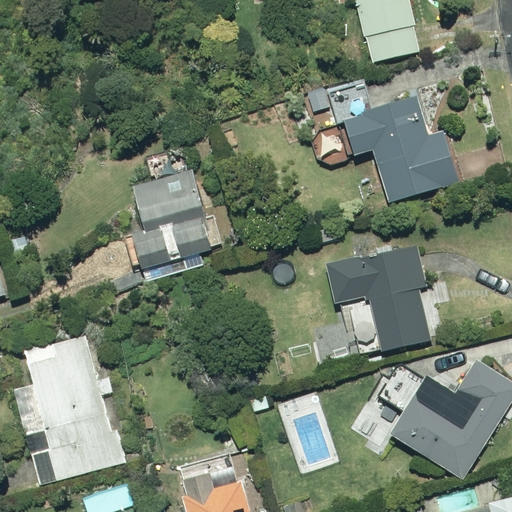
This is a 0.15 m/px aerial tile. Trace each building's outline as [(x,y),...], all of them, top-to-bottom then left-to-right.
[(366,39),(372,65),(419,55),(413,29),(416,29),(409,0),(354,0),(363,39),(366,39)] [(308,96),(314,114),(330,109),(324,90),(308,96)] [(372,153),(388,207),(461,186),(444,132),(429,136),(418,98),(360,116),(360,117),(341,123),(352,159),(372,153)] [(461,161),(466,177),(494,169),(490,153),(461,161)] [(141,272),(210,253),(202,224),(207,222),(192,172),(131,189),(144,234),(131,238),(141,272)] [(370,304),(383,355),(432,343),(419,291),(428,289),(417,245),(324,268),(334,308),(364,301),(365,304),(370,304)] [(27,366),(57,483),(127,465),(118,432),(110,434),(85,338),(53,347),(56,359),(27,366)] [(389,437),(462,483),(511,403),(511,383),(476,361),(455,396),(426,378),(389,437)] [(213,491),(209,476),(181,483),(184,498),(181,499),(183,511),(249,511),(241,484),(213,491)] [(511,511),(511,499),(488,506),(489,509),(478,511),(511,511)]
